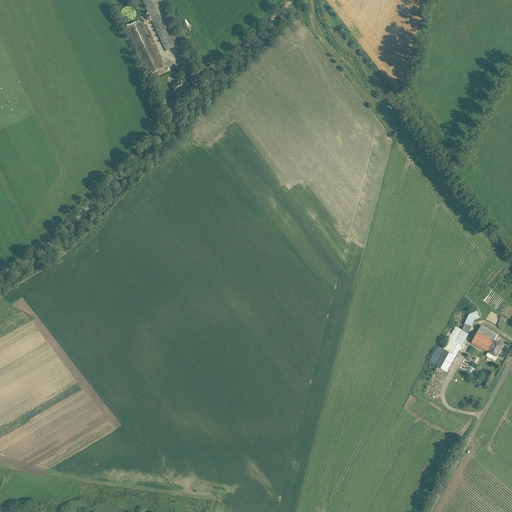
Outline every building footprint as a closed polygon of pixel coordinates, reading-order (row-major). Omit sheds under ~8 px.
[(142,0),(166,51),(180,44),(177,38),(181,36),(164,0),(142,0)] [(138,12),(138,10),(137,9),(136,7),(135,6),(133,5),(132,4),(131,4),(129,4),(128,5),(126,5),(125,6),(124,7),(123,9),(123,10),(123,12),(123,13),(123,14),(124,16),(125,17),(126,18),(127,19),(128,19),(130,20),(131,19),(133,19),(134,18),(135,18),(136,16),(137,15),(138,13),(138,12)] [(149,74),(165,67),(143,21),(127,29),(149,74)] [(172,85),(174,88),(176,93),(184,89),(180,81),(172,85)] [(501,317),(497,326),(502,327),(506,319),(501,317)] [(498,335),(481,326),(472,343),(488,352),(494,341),(498,335)] [(456,327),(443,349),(438,347),(430,362),(446,372),(450,365),(455,356),(459,350),(468,334),(456,327)] [(503,346),(494,341),(488,352),(488,353),(497,358),(498,356),(499,355),(499,354),(503,346)]
